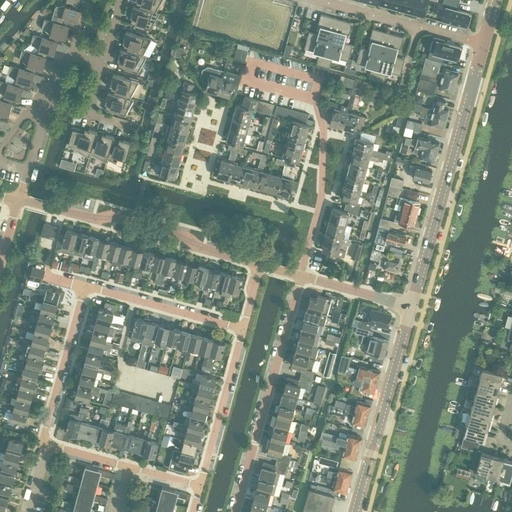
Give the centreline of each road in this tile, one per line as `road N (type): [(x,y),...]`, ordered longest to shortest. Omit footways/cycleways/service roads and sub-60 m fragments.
road 1 (tertiary): [(411,308),(482,46)]
road 2 (tertiary): [(258,264),(113,216),(17,201)]
road 3 (residential): [(236,511),(302,276)]
road 4 (tertiary): [(354,511),(411,308)]
road 5 (residential): [(302,276),(338,142),(308,99)]
road 6 (residential): [(47,446),(84,285)]
road 7 (residential): [(243,328),(200,486)]
road 8 (residential): [(134,298),(120,348),(122,378),(171,391)]
